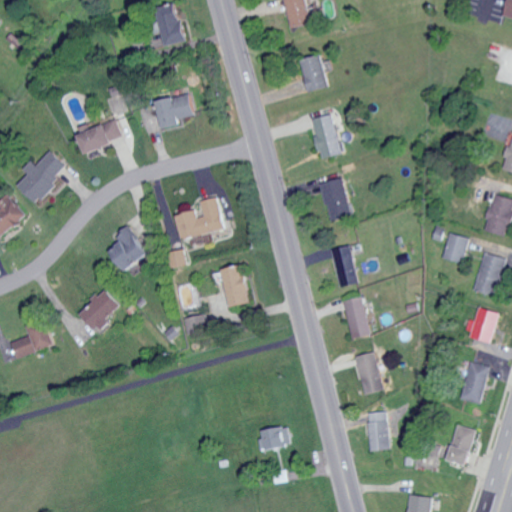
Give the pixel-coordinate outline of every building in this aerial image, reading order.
[(289,0),(296,27),(316,22),(310,0),(289,0)] [(189,42),(183,8),(162,11),(168,45),(189,42)] [(313,90),(333,85),(324,53),(304,58),(313,90)] [(197,115),(193,93),(160,98),(165,126),(184,123),(182,117),(197,115)] [(315,118),(325,158),(345,153),(335,113),(315,118)] [(127,138),(120,119),(82,132),(88,151),(127,138)] [(39,201),(72,166),(54,149),(40,164),(35,159),(27,168),(32,173),(21,185),(39,201)] [(332,220),(353,214),(343,176),(322,182),(332,220)] [(511,196),(496,194),(490,230),(511,233),(511,196)] [(28,214),(11,195),(0,204),(0,235),(2,237),(28,214)] [(187,237),(227,228),(220,196),(203,200),(206,215),(200,216),(199,209),(182,213),(187,237)] [(113,250),(131,270),(153,250),(130,226),(118,237),(123,242),(113,250)] [(446,257),(465,262),(472,237),(453,232),(446,257)] [(351,244),(333,248),(343,287),(360,282),(351,244)] [(190,263),(187,248),(169,251),(171,267),(190,263)] [(500,294),(509,256),(487,251),(478,289),(500,294)] [(231,305),(253,302),(247,264),(226,267),(231,305)] [(126,307),(110,288),(83,310),(98,329),(126,307)] [(373,333),(365,295),(346,299),(355,337),(373,333)] [(496,340),(503,311),(481,306),(478,320),(472,318),(468,334),(496,340)] [(210,328),(204,312),(185,320),(191,335),(210,328)] [(31,324),(35,334),(15,341),(20,357),(58,345),(50,318),(31,324)] [(387,389),(378,351),(358,356),(367,393),(387,389)] [(484,403),(493,366),(473,361),(463,398),(484,403)] [(393,449),(391,410),(371,411),(373,450),(393,449)] [(471,464),(478,428),(459,424),(452,460),(471,464)] [(263,429),(265,448),(294,444),(291,425),(263,429)] [(433,511),(435,495),(413,494),(411,511),(433,511)]
